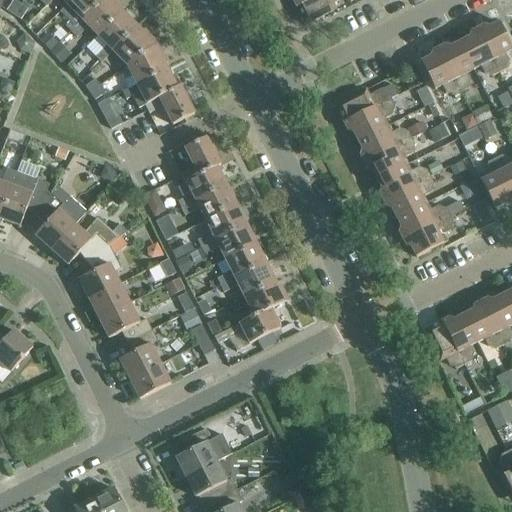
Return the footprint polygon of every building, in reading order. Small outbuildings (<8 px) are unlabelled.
[(6,0),(1,9),(13,17),(20,6),(11,0),(6,0)] [(54,0),(60,0),(67,7),(74,0),(42,0),(40,3),(46,8),(54,0)] [(65,28),(71,34),(105,0),(74,0),(67,7),(61,13),(70,23),(65,28)] [(88,28),(97,38),(122,14),(108,0),(105,0),(71,34),(76,39),(88,28)] [(293,0),(293,2),(296,8),(312,0),(293,0)] [(312,0),(296,8),(305,26),(336,11),(333,5),(340,2),(340,0),(312,0)] [(20,6),(13,17),(20,21),(27,11),(20,6)] [(101,65),(113,53),(137,29),(122,14),(97,38),(107,47),(95,59),(101,65)] [(484,28),(477,31),(499,74),(506,71),(509,62),(505,55),(511,52),(511,49),(499,24),(489,30),(484,28)] [(113,53),(127,68),(158,46),(144,31),(142,34),(137,29),(113,53)] [(469,40),(460,44),(474,71),(480,68),(484,75),(492,78),(499,74),(477,31),(471,34),(469,40)] [(445,47),(439,51),(461,94),(467,90),(470,82),(467,75),(474,71),(460,44),(450,49),(445,47)] [(124,83),(128,91),(167,71),(164,65),(168,64),(158,46),(127,68),(132,78),(124,83)] [(0,50),(0,67),(21,75),(26,60),(0,50)] [(461,94),(439,51),(433,54),(431,59),(421,64),(434,91),(442,87),(445,94),(454,97),(461,94)] [(128,91),(122,94),(126,101),(133,98),(139,110),(145,107),(146,106),(177,90),(167,71),(128,91)] [(85,88),(95,101),(105,94),(96,81),(85,88)] [(114,97),(108,84),(101,88),(106,94),(95,102),(97,106),(114,97)] [(335,107),(344,125),(387,103),(391,100),(397,97),(391,87),(384,90),(375,94),(368,97),(365,92),(335,107)] [(177,90),(146,106),(145,107),(149,115),(163,108),(173,127),(194,116),(180,88),(177,90)] [(353,133),(357,143),(389,127),(385,120),(392,117),(395,108),(391,100),(387,103),(344,125),(347,132),(353,133)] [(122,124),(111,103),(100,108),(111,130),(122,124)] [(492,106),(466,114),(470,125),(496,117),(492,106)] [(426,119),(409,127),(419,150),(460,132),(454,119),(430,129),(426,119)] [(360,158),(363,164),(411,140),(407,133),(399,130),(392,134),(389,127),(357,143),(362,152),(360,158)] [(467,147),(471,152),(483,143),(473,129),(448,148),(454,157),(467,147)] [(6,141),(21,146),(25,137),(10,131),(6,141)] [(184,184),(186,183),(216,168),(217,169),(220,167),(206,139),(184,150),(194,169),(180,176),(184,184)] [(372,172),(377,181),(408,166),(404,159),(411,155),(414,147),(411,140),(363,164),(366,170),(372,172)] [(501,157),(494,161),(511,195),(511,164),(510,160),(501,157)] [(91,171),(103,174),(106,162),(94,159),(91,171)] [(511,206),(511,195),(494,161),(488,164),(485,173),(488,180),(481,183),(495,210),(505,205),(510,207),(511,206)] [(380,196),(383,202),(430,178),(427,172),(418,169),(411,172),(408,166),(377,181),(381,191),(380,196)] [(226,187),(217,169),(216,168),(186,183),(192,196),(178,203),(181,210),(226,187)] [(0,218),(17,174),(7,170),(1,185),(0,184),(0,218)] [(26,213),(36,219),(51,195),(46,193),(49,186),(17,174),(0,218),(0,221),(20,228),(26,213)] [(391,210),(396,220),(427,204),(424,197),(431,194),(434,185),(430,178),(383,202),(386,209),(391,210)] [(46,225),(35,238),(51,252),(75,227),(89,212),(59,185),(51,195),(36,219),(46,225)] [(144,197),(159,217),(172,207),(156,187),(144,197)] [(199,210),(205,222),(236,207),(226,187),(181,210),(185,217),(199,210)] [(399,235),(402,241),(450,217),(446,210),(438,208),(431,211),(427,204),(396,220),(401,229),(399,235)] [(197,242),(201,249),(246,226),(236,207),(205,222),(212,235),(197,242)] [(450,217),(402,241),(405,247),(411,249),(416,259),(447,243),(444,236),(450,232),(453,224),(450,217)] [(79,255),(87,264),(109,247),(127,233),(119,226),(112,234),(97,220),(84,235),(75,227),(51,252),(68,267),(79,255)] [(219,249),(225,261),(255,245),(246,226),(201,249),(204,256),(219,249)] [(185,270),(204,264),(196,240),(177,247),(185,270)] [(217,280),(220,287),(265,265),(255,245),(225,261),(231,273),(217,280)] [(78,281),(89,301),(120,286),(114,275),(121,271),(109,247),(87,264),(94,274),(78,281)] [(159,265),(167,280),(176,275),(168,261),(159,265)] [(238,287),(244,299),(275,284),(265,265),(220,287),(224,294),(238,287)] [(248,307),(254,318),(254,319),(270,310),(270,311),(288,302),(281,288),(278,289),(275,284),(244,299),(230,307),(234,314),(248,307)] [(89,301),(98,321),(129,305),(120,286),(89,301)] [(511,291),(511,293),(502,298),(511,317),(511,291)] [(487,301),(481,304),(503,347),(509,344),(511,335),(511,334),(509,328),(511,326),(511,317),(502,298),(493,303),(487,301)] [(473,313),(463,317),(477,344),(484,341),(487,348),(496,351),(503,347),(481,304),(475,307),(473,313)] [(129,305),(98,321),(108,340),(121,334),(127,344),(152,332),(146,321),(139,324),(129,305)] [(254,319),(254,318),(239,326),(214,339),(218,346),(243,333),(249,346),(280,330),(270,311),(270,310),(254,319)] [(448,320),(442,323),(464,367),(471,363),(473,355),(470,348),(477,344),(463,317),(454,322),(448,320)] [(464,367),(442,323),(424,332),(440,363),(445,360),(449,367),(457,370),(464,367)] [(191,333),(204,357),(214,352),(202,327),(191,333)] [(0,335),(0,365),(10,374),(32,349),(13,332),(6,340),(0,335)] [(119,362),(129,382),(160,366),(150,346),(157,343),(152,332),(127,344),(132,355),(119,362)] [(160,366),(129,382),(139,401),(170,386),(160,366)] [(485,395),(465,403),(470,413),(489,405),(485,395)] [(487,412),(493,424),(511,414),(511,412),(507,402),(487,412)] [(252,424),(258,437),(271,430),(265,418),(252,424)] [(185,479),(216,464),(232,456),(222,436),(211,441),(206,431),(172,448),(177,459),(175,460),(185,479)] [(511,504),(511,461),(508,453),(501,456),(498,465),(502,472),(496,474),(511,505),(511,504)] [(203,509),(237,492),(231,481),(226,483),(216,464),(185,479),(195,499),(197,498),(203,509)] [(124,511),(114,490),(94,500),(99,511),(124,511)] [(240,511),(237,505),(242,503),(237,492),(203,509),(204,511),(240,511)] [(74,511),(99,511),(94,500),(74,510),(74,511)]
